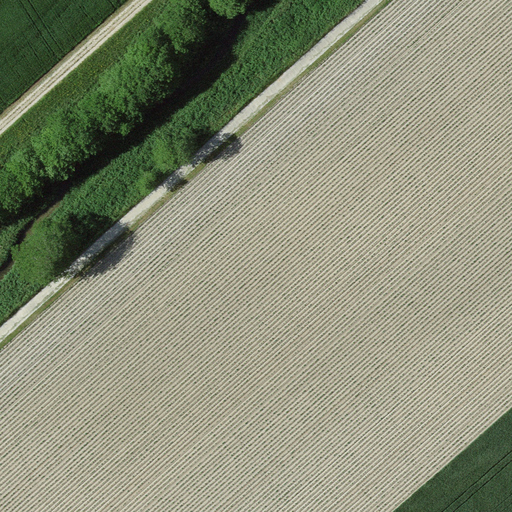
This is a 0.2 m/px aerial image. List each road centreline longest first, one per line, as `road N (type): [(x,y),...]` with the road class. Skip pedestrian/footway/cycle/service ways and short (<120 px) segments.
road 1 (track): [(365,0),(0,332)]
road 2 (track): [(0,141),(156,0)]
